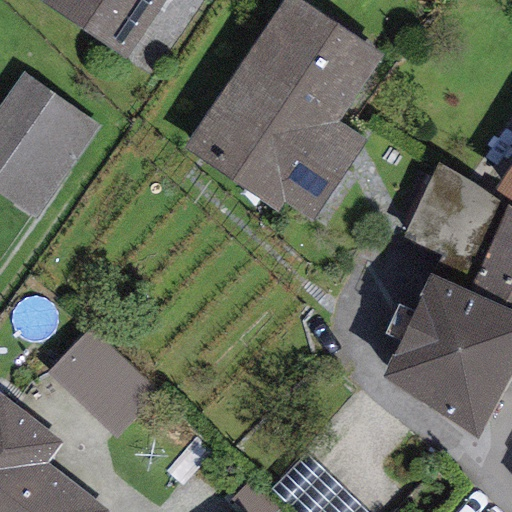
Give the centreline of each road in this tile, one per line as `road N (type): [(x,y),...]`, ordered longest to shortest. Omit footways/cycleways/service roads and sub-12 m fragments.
road 1 (unknown): [(494,501),(359,363),(351,329),(373,249)]
road 2 (unknown): [(0,288),(101,141)]
